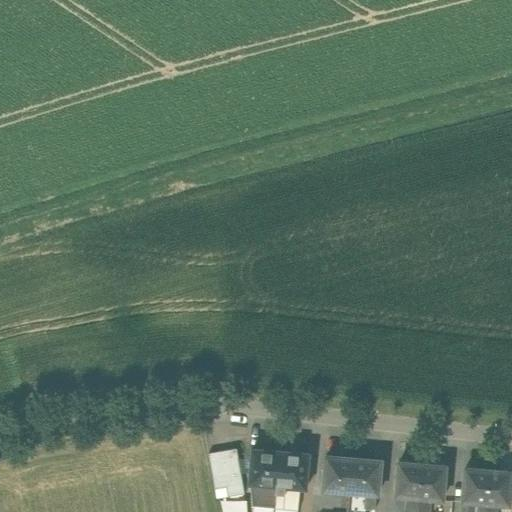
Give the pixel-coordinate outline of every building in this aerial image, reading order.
[(236,448),(208,453),(214,488),(226,486),(228,497),(244,494),(236,448)] [(280,452),(252,450),(250,483),(252,506),(275,508),(275,505),(277,486),(280,452)] [(307,454),(280,452),(277,486),(304,488),(307,454)] [(353,458),(325,456),(322,490),(338,491),(350,492),(353,458)] [(380,461),(353,458),(350,492),(365,493),(364,508),(375,509),(376,494),(377,494),(380,461)] [(422,464),(398,462),(395,496),(407,497),(419,498),(422,464)] [(445,466),(422,464),(419,498),(417,511),(429,511),(431,499),(442,500),(445,466)] [(488,470),(465,468),(462,501),(485,503),(488,470)] [(511,472),(488,470),(485,503),(498,504),(509,505),(511,472)] [(336,511),(347,511),(350,492),(338,491),(336,511)] [(417,511),(419,498),(407,497),(405,511),(417,511)] [(484,511),(485,503),(462,501),(461,511),(484,511)] [(484,511),(496,511),(498,504),(485,503),(484,511)]
